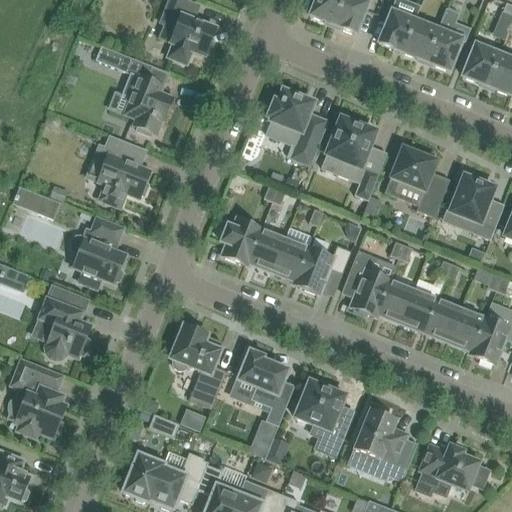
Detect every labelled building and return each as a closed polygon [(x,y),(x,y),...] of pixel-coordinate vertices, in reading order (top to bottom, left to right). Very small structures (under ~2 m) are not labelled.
[(168,59),(186,67),(191,54),(204,58),(205,56),(209,57),(214,45),(210,43),(215,31),(199,24),(200,21),(194,19),(199,8),(178,0),(169,0),(160,25),(176,31),(170,45),(173,46),(168,59)] [(332,27),(343,0),(316,0),(309,18),(332,27)] [(357,0),(343,0),(332,27),(339,30),(339,31),(355,37),(368,4),(357,0)] [(511,7),(506,5),(503,13),(511,16),(511,7)] [(459,16),(447,11),(438,32),(425,64),(449,74),(462,42),(451,37),(459,16)] [(395,52),(402,55),(415,23),(391,14),(378,46),(394,53),(395,52)] [(415,23),(402,55),(425,64),(438,32),(415,23)] [(462,79),(486,88),(499,56),(475,47),(462,79)] [(100,48),(95,62),(118,71),(123,57),(100,48)] [(511,61),(499,56),(486,88),(509,97),(511,89),(511,61)] [(133,128),(137,130),(136,133),(150,139),(151,135),(155,137),(161,122),(164,123),(173,101),(158,95),(161,88),(146,82),(152,69),(123,57),(118,71),(130,76),(121,97),(130,101),(124,117),(136,121),(133,128)] [(152,69),(146,82),(161,88),(166,75),(152,69)] [(309,168),(325,127),(310,122),(312,118),(308,116),(313,105),(282,93),(278,104),(274,103),(268,120),(271,121),(270,124),(286,130),(281,143),(293,148),(288,160),(309,168)] [(344,122),(340,121),(326,157),(341,163),(336,177),(359,186),(354,198),(368,204),(370,198),(378,177),(361,170),(375,135),(357,127),(358,124),(345,118),(344,122)] [(86,180),(97,184),(105,187),(99,202),(119,210),(125,195),(139,201),(141,197),(144,198),(148,187),(145,186),(150,174),(139,169),(146,152),(110,138),(105,151),(99,148),(93,164),(86,180)] [(419,152),(417,156),(402,150),(384,195),(395,200),(401,185),(424,194),(416,213),(434,221),(449,182),(432,176),(437,164),(431,162),(433,157),(419,152)] [(295,169),(291,179),(299,182),(303,172),(295,169)] [(287,177),(283,188),(296,192),(299,182),(291,179),(287,177)] [(468,180),(464,179),(449,214),(465,221),(462,229),(474,234),(473,236),(490,243),(504,207),(490,202),(494,191),(480,185),(481,181),(470,177),(468,180)] [(68,193),(54,188),(50,198),(64,203),(68,193)] [(263,201),(272,204),(277,191),(269,188),(263,201)] [(277,191),(272,204),(280,208),(285,194),(277,191)] [(368,204),(364,213),(376,217),(382,202),(370,198),(368,204)] [(45,200),(39,216),(54,222),(60,206),(45,200)] [(322,215),(314,212),(308,225),(317,229),(322,215)] [(117,246),(123,231),(96,220),(91,234),(86,232),(83,240),(80,239),(76,239),(73,242),(71,247),(71,251),(74,254),(78,256),(72,270),(82,274),(78,285),(96,292),(101,282),(114,286),(115,284),(119,283),(122,276),(119,272),(125,258),(109,251),(112,244),(117,246)] [(221,259),(246,269),(261,230),(237,221),(233,230),(227,228),(221,244),(226,247),(221,259)] [(261,230),(246,269),(247,269),(249,264),(257,267),(256,268),(271,274),(285,241),(262,232),(262,231),(261,230)] [(289,237),(310,248),(314,241),(292,230),(289,237)] [(285,241),(271,274),(287,280),(287,279),(295,282),(293,287),(294,288),(309,249),(308,249),(308,250),(285,241)] [(390,258),(398,261),(403,248),(395,244),(390,258)] [(309,249),(294,288),(318,297),(328,271),(342,277),(351,254),(336,248),(332,259),(309,249)] [(403,248),(398,261),(406,264),(412,251),(403,248)] [(372,259),(357,253),(340,297),(353,302),(350,310),(374,320),(377,315),(389,283),(390,282),(366,272),(372,259)] [(437,277),(446,280),(451,267),(443,263),(437,277)] [(451,267),(446,280),(454,284),(459,270),(451,267)] [(487,290),(495,294),(501,280),(492,277),(487,290)] [(501,280),(495,294),(504,297),(509,284),(501,280)] [(413,292),(389,283),(377,315),(385,318),(385,319),(400,325),(413,292)] [(85,342),(90,329),(77,324),(80,316),(82,317),(88,302),(50,287),(38,321),(54,326),(45,350),(46,355),(50,360),(55,362),(60,361),(65,357),(65,355),(78,360),(80,356),(82,357),(88,343),(85,342)] [(413,292),(400,325),(415,331),(416,330),(424,334),(437,302),(413,292)] [(437,302),(424,334),(433,337),(432,338),(447,344),(461,311),(437,302)] [(485,320),(470,358),(494,368),(504,342),(511,345),(511,312),(491,304),(485,320)] [(461,311),(447,344),(463,350),(463,349),(471,352),(469,357),(470,358),(485,320),(484,319),(484,320),(461,311)] [(189,403),(211,411),(223,381),(210,376),(219,353),(218,353),(222,345),(206,339),(207,337),(184,327),(170,361),(173,362),(172,366),(174,370),(177,373),(181,373),(185,372),(187,368),(201,374),(189,403)] [(265,424),(278,429),(287,407),(275,402),(287,373),(262,362),(263,359),(249,353),(237,383),(255,390),(250,403),(270,410),(265,424)] [(52,440),(54,436),(57,438),(62,426),(59,424),(65,409),(59,406),(62,399),(56,396),(57,393),(59,393),(64,378),(20,361),(8,389),(27,396),(15,425),(20,427),(18,433),(34,440),(37,434),(52,440)] [(314,381),(312,385),(309,384),(294,420),(314,428),(310,436),(325,442),(320,453),(335,459),(352,414),(340,410),(345,398),(326,391),(328,386),(314,381)] [(147,398),(142,411),(155,416),(160,403),(147,398)] [(187,412),(182,427),(201,434),(207,420),(187,412)] [(401,484),(417,447),(405,442),(407,438),(400,435),(399,438),(390,435),(395,423),(370,413),(365,427),(361,425),(355,439),(359,441),(351,460),(375,469),(373,473),(401,484)] [(154,417),(148,431),(173,441),(179,427),(154,417)] [(255,439),(249,454),(266,461),(272,445),(255,439)] [(272,445),(266,461),(281,467),(289,446),(274,440),(272,445)] [(134,467),(122,495),(134,500),(135,502),(142,505),(145,504),(148,505),(163,467),(139,457),(140,452),(132,448),(126,464),(134,467)] [(424,473),(416,493),(430,499),(431,494),(445,499),(450,487),(467,494),(470,487),(481,491),(489,473),(478,469),(479,465),(462,458),(464,454),(449,448),(446,455),(430,448),(420,472),(424,473)] [(0,507),(4,509),(8,500),(20,505),(21,503),(26,502),(29,494),(26,491),(31,479),(25,477),(25,476),(19,473),(23,463),(0,454),(0,507)] [(163,467),(148,505),(149,505),(150,503),(159,507),(160,510),(166,511),(169,511),(170,511),(172,511),(177,501),(192,507),(197,493),(197,492),(203,476),(202,476),(206,467),(207,464),(202,462),(203,460),(188,454),(179,476),(163,470),(164,467),(163,467)] [(203,476),(197,492),(197,493),(211,498),(205,511),(232,511),(238,498),(216,490),(223,474),(206,467),(202,476),(203,476)] [(238,498),(232,511),(276,511),(282,498),(244,483),(238,498)] [(282,498),(276,511),(308,511),(297,508),(298,504),(282,498)] [(386,498),(381,508),(391,511),(395,501),(386,498)] [(379,511),(381,508),(368,503),(366,510),(364,511),(379,511)]
